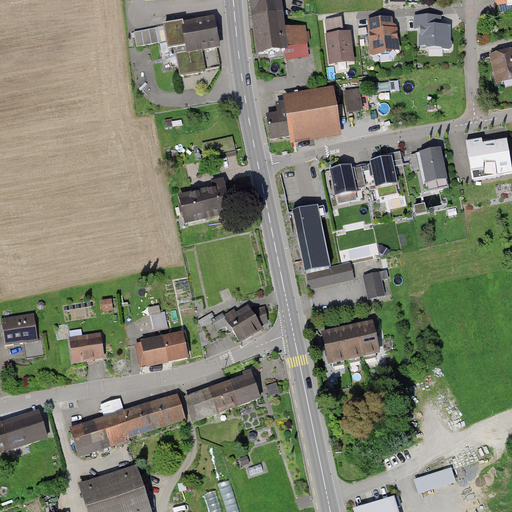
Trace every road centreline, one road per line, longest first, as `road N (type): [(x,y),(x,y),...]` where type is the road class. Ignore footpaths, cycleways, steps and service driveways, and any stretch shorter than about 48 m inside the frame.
road 1 (residential): [(294,334),(193,372),(0,407)]
road 2 (residential): [(258,167),(476,122)]
road 3 (secondary): [(294,334),(330,511)]
road 4 (secondary): [(258,167),(294,334)]
road 5 (secondary): [(234,0),(258,167)]
road 6 (residential): [(476,122),(470,0)]
